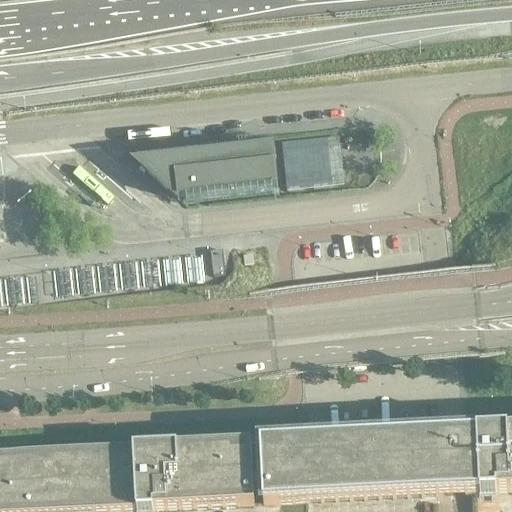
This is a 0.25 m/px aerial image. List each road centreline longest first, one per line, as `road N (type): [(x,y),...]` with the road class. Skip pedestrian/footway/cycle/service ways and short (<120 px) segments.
road 1 (primary): [(0,78),(511,10)]
road 2 (secondary): [(0,391),(511,337)]
road 3 (secondary): [(0,135),(511,83)]
road 4 (secondary): [(511,301),(0,346)]
road 5 (primary): [(186,0),(0,18)]
